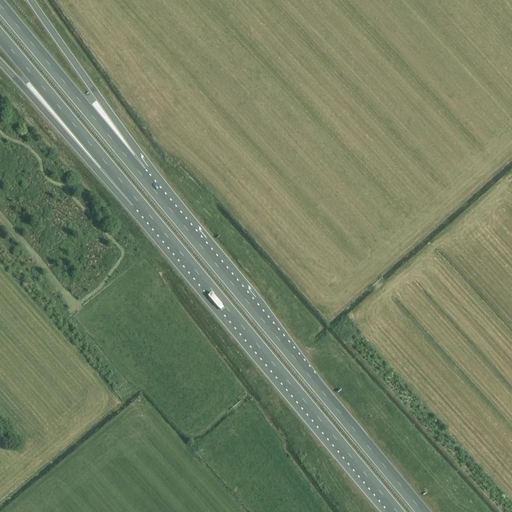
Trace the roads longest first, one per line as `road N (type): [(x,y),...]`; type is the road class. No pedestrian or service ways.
road 1 (trunk): [(422,511),(165,203)]
road 2 (trunk): [(160,230),(394,511)]
road 3 (trunk): [(165,203),(0,5)]
road 4 (trunk): [(0,37),(160,230)]
road 5 (trunk): [(165,203),(147,165),(30,0)]
road 6 (trunk): [(0,63),(132,210),(160,230)]
